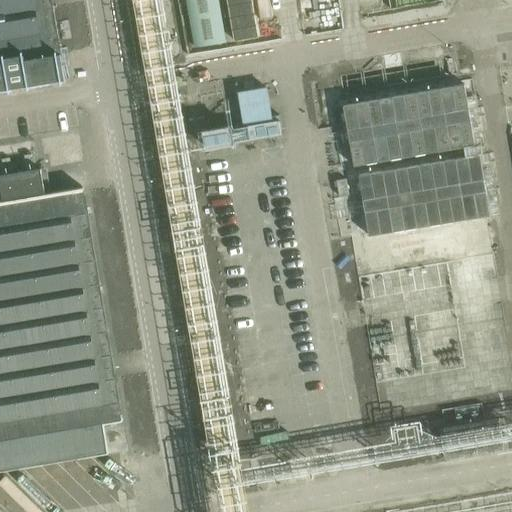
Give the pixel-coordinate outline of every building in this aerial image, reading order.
[(0,0),(0,89),(65,79),(52,0),(0,0)] [(186,0),(194,48),(226,43),(219,0),(186,0)] [(227,0),(234,41),(259,37),(252,0),(227,0)] [(269,0),(261,0),(263,18),(271,17),(269,0)] [(441,0),(388,0),(390,8),(441,0)] [(233,124),(204,130),(208,148),(283,134),(280,118),(276,119),(269,85),(240,91),(246,126),(233,129),(233,124)] [(0,129),(0,170),(87,155),(79,115),(0,129)] [(479,155),(358,170),(366,235),(488,219),(479,155)] [(0,176),(0,184),(3,201),(46,194),(42,169),(0,176)] [(84,188),(0,201),(0,470),(109,453),(105,423),(123,419),(84,188)]
